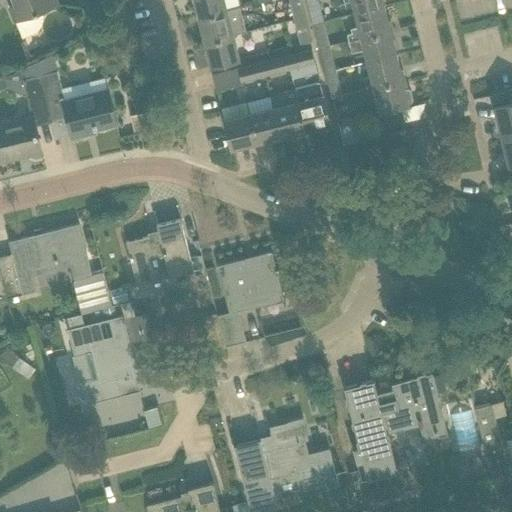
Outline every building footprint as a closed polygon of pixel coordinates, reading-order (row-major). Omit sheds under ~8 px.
[(9,6),(15,22),(58,4),(56,0),(13,0),(15,4),(9,6)] [(193,0),(198,17),(227,10),(224,0),(193,0)] [(303,17),(298,0),(289,0),(294,19),(303,17)] [(308,0),(314,24),(324,21),(318,0),(308,0)] [(351,0),(355,13),(384,5),(382,0),(351,0)] [(347,33),(348,40),(390,30),(384,5),(355,13),(358,26),(350,28),(351,32),(347,33)] [(198,17),(204,42),(233,34),(233,35),(245,31),(240,7),(227,10),(198,17)] [(303,17),(294,19),(300,45),(310,42),(303,17)] [(314,24),(320,48),(330,46),(324,21),(314,24)] [(396,55),(390,30),(348,40),(351,52),(364,49),(367,62),(396,55)] [(233,34),(204,42),(210,66),(230,62),(239,59),(233,35),(233,34)] [(320,48),(326,73),(336,70),(330,46),(320,48)] [(311,50),(286,56),(289,70),(291,74),(316,67),(313,59),(311,50)] [(366,89),(373,87),(402,79),(396,55),(367,62),(371,76),(364,78),(366,89)] [(286,56),(262,62),(265,76),(289,70),(286,56)] [(262,62),(237,68),(241,82),(265,76),(262,62)] [(241,82),(237,68),(212,74),(217,91),(236,86),(241,84),(241,82)] [(336,70),(326,73),(332,98),(342,95),(336,70)] [(57,71),(39,76),(49,114),(66,110),(73,137),(86,134),(85,131),(116,123),(107,90),(64,101),(57,71)] [(49,114),(39,76),(22,80),(31,117),(33,117),(33,118),(49,114)] [(412,99),(410,91),(408,88),(405,89),(402,79),(373,87),(380,111),(375,112),(379,128),(402,122),(398,107),(409,104),(408,103),(411,102),(412,99)] [(328,124),(330,124),(319,82),(295,87),(295,88),(305,130),(316,127),(319,131),(327,129),(328,124)] [(305,130),(295,88),(278,92),(282,105),(273,107),(281,136),(305,130)] [(511,102),(495,106),(502,136),(511,133),(511,89),(509,90),(511,100),(511,102)] [(249,114),(246,102),(221,109),(224,120),(231,149),(256,143),(249,114)] [(273,107),(249,114),(256,143),(281,136),(273,107)] [(0,161),(41,151),(33,118),(33,117),(31,117),(0,124),(0,161)] [(337,122),(343,145),(358,141),(353,118),(337,122)] [(511,133),(502,136),(510,165),(511,164),(511,133)] [(130,261),(137,285),(194,271),(193,269),(190,257),(180,218),(156,224),(160,237),(152,238),(151,235),(125,242),(129,256),(127,257),(128,261),(130,261)] [(13,257),(0,260),(0,270),(2,280),(4,286),(7,300),(38,293),(34,278),(31,267),(55,261),(55,262),(59,261),(58,260),(68,257),(74,280),(82,313),(112,306),(102,269),(91,272),(83,243),(79,223),(42,233),(43,236),(36,238),(35,234),(9,241),(13,257)] [(227,304),(229,304),(231,311),(217,315),(225,346),(245,341),(238,311),(283,299),(277,275),(279,275),(278,269),(276,269),(271,252),(217,265),(227,304)] [(201,255),(190,257),(193,269),(204,267),(201,255)] [(124,287),(111,291),(114,303),(127,299),(124,287)] [(81,314),(64,318),(74,355),(90,351),(96,377),(80,381),(86,404),(120,395),(117,382),(131,379),(127,364),(134,362),(123,315),(84,325),(81,314)] [(7,347),(0,356),(0,357),(16,370),(24,361),(7,347)] [(393,389),(377,393),(387,432),(403,428),(402,423),(418,419),(423,439),(447,433),(437,392),(432,373),(391,383),(393,389)] [(387,432),(377,393),(374,380),(344,387),(359,446),(352,448),(357,467),(361,482),(397,473),(387,432)] [(474,408),(485,451),(502,446),(491,404),(474,408)] [(157,407),(144,410),(149,428),(162,425),(157,407)] [(339,485),(329,448),(308,453),(304,440),(308,439),(303,418),(269,426),(272,439),(261,442),(260,439),(234,446),(239,465),(246,495),(251,511),(278,505),(276,497),(297,492),(298,495),(314,492),(339,485)] [(107,427),(97,430),(100,440),(109,438),(107,427)] [(179,484),(209,483),(209,466),(210,466),(210,455),(189,456),(190,475),(179,476),(179,484)] [(220,511),(213,482),(187,489),(189,494),(146,505),(148,511),(220,511)] [(511,494),(497,500),(499,509),(511,504),(511,494)] [(248,511),(246,501),(232,505),(233,511),(248,511)]
